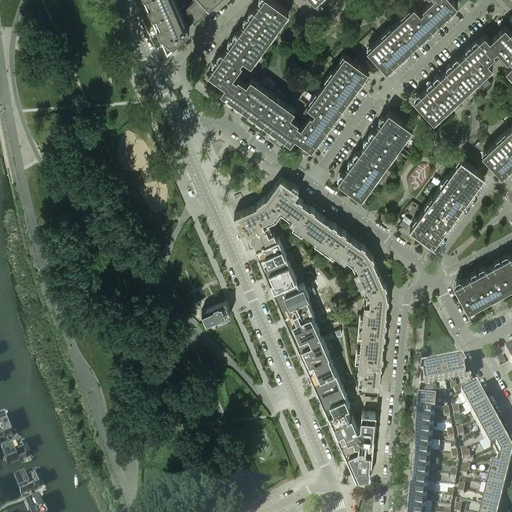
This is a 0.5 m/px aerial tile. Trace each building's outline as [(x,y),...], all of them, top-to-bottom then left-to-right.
[(204,0),(148,0),(168,43),(202,11),(209,5),(204,0)] [(273,32),(288,11),(273,0),(260,0),(249,15),(273,32)] [(419,0),(415,5),(414,4),(406,11),(426,32),(445,14),(431,0),(419,0)] [(431,0),(445,14),(457,3),(454,0),(431,0)] [(322,6),(317,1),(313,5),(318,10),(322,6)] [(406,50),(425,33),(426,32),(406,11),(387,29),(406,50)] [(257,54),(273,32),(249,15),(234,37),(257,54)] [(485,32),(473,43),(492,63),(499,57),(492,50),(497,45),(501,50),(511,39),(511,31),(505,24),(489,38),(485,32)] [(406,50),(387,29),(367,47),(387,69),(406,50)] [(234,37),(218,58),(234,70),(231,75),(237,79),(242,72),(249,62),(251,63),(257,54),(234,37)] [(492,50),(499,57),(507,66),(506,67),(511,74),(511,39),(501,50),(497,45),(492,50)] [(473,43),(453,61),(473,83),(493,65),(492,63),(473,43)] [(352,91),(368,69),(345,52),(329,74),(352,91)] [(220,90),(233,99),(250,77),(242,72),(237,79),(231,75),(234,70),(218,58),(208,71),(225,83),(220,90)] [(453,61),(433,79),(453,101),(473,83),(453,61)] [(352,91),(329,74),(313,95),(337,112),(352,91)] [(250,77),(233,99),(255,115),(272,92),(251,76),(250,77)] [(434,119),(453,101),(433,79),(414,98),(434,119)] [(272,92),(255,115),(278,131),(294,109),(295,108),(272,92)] [(337,112),(313,95),(307,103),(308,104),(301,114),(295,122),(301,126),(304,121),(321,133),(337,112)] [(389,108),(369,135),(393,152),(400,142),(412,126),(389,108)] [(294,109),(278,131),(291,141),(295,135),(312,147),(321,133),(304,121),(301,126),(295,122),(301,114),(294,109)] [(413,127),(420,132),(423,128),(417,123),(413,127)] [(511,123),(508,127),(501,133),(511,144),(511,123)] [(502,173),(511,163),(511,144),(501,133),(482,152),(502,173)] [(369,135),(354,157),(377,174),(393,152),(369,135)] [(460,156),(444,177),(468,195),(484,173),(460,156)] [(361,195),(377,174),(354,157),(338,178),(361,195)] [(281,175),(266,195),(280,205),(293,214),(289,218),(304,228),(317,210),(295,194),(299,189),(281,175)] [(468,195),(444,177),(429,199),(452,216),(468,195)] [(360,198),(354,193),(350,199),(356,203),(360,198)] [(452,216),(429,199),(411,223),(409,225),(433,243),(452,216)] [(249,231),(256,246),(277,237),(274,230),(269,232),(263,219),(256,203),(234,213),(243,233),(249,231)] [(339,226),(317,210),(304,228),(326,244),(339,226)] [(402,219),(399,223),(405,228),(408,224),(402,219)] [(358,240),(339,226),(326,244),(345,258),(348,254),(358,240)] [(283,244),(279,236),(277,237),(256,246),(260,254),(283,244)] [(365,245),(358,240),(348,254),(355,259),(359,267),(354,269),(362,287),(367,285),(370,293),(369,302),(387,303),(387,294),(386,286),(383,280),(371,252),(365,245)] [(283,244),(260,254),(263,262),(286,252),(283,244)] [(511,251),(502,257),(511,275),(511,251)] [(286,252),(263,262),(266,270),(289,260),(286,252)] [(511,275),(502,257),(478,270),(492,296),(511,284),(511,275)] [(289,260),(266,270),(270,278),(293,268),(289,260)] [(178,269),(181,280),(193,277),(190,266),(178,269)] [(293,268),(270,278),(273,286),(296,276),(293,268)] [(454,283),(468,309),(492,296),(478,270),(454,283)] [(296,276),(273,286),(277,294),(300,284),(296,276)] [(309,293),(305,282),(300,284),(277,294),(282,305),(307,294),(309,293)] [(289,321),(312,311),(313,310),(307,294),(282,305),(289,321)] [(206,323),(230,313),(226,305),(227,304),(228,303),(228,302),(227,301),(227,300),(226,300),(225,300),(224,300),(200,310),(206,323)] [(387,303),(369,302),(364,301),(362,325),(384,327),(387,303)] [(312,311),(289,321),(292,329),(315,319),(312,311)] [(315,319),(292,329),(296,337),(319,327),(315,319)] [(384,327),(362,325),(360,347),(382,349),(384,327)] [(322,335),(319,327),(296,337),(299,345),(322,335)] [(322,335),(299,345),(303,353),(326,343),(322,335)] [(326,343),(303,353),(306,361),(328,352),(329,351),(326,343)] [(382,349),(360,347),(358,371),(363,371),(362,382),(379,384),(382,349)] [(332,360),(328,352),(306,361),(310,369),(332,360)] [(505,362),(502,356),(495,359),(499,366),(505,362)] [(332,360),(310,369),(313,377),(335,368),(332,360)] [(470,376),(461,360),(451,362),(455,379),(470,376)] [(455,379),(451,362),(441,364),(445,382),(455,379)] [(445,382),(441,364),(431,366),(435,383),(445,382)] [(435,383),(431,366),(421,368),(419,387),(435,383)] [(335,368),(313,377),(317,385),(339,376),(335,368)] [(339,376),(317,385),(321,394),(343,384),(339,376)] [(343,384),(321,394),(324,402),(346,393),(343,384)] [(481,396),(476,387),(475,387),(460,395),(465,405),(481,396)] [(350,402),(346,393),(324,402),(328,411),(346,404),(350,402)] [(377,396),(365,395),(364,403),(377,405),(377,396)] [(486,405),(481,396),(465,405),(470,414),(486,405)] [(434,411),(435,401),(419,399),(418,399),(417,410),(434,411)] [(350,414),(346,404),(328,411),(333,421),(350,414)] [(491,414),(486,405),(470,414),(475,423),(491,414)] [(362,410),(361,423),(375,425),(376,411),(362,410)] [(433,421),(434,411),(417,410),(416,420),(433,421)] [(350,414),(333,421),(337,431),(356,422),(352,413),(350,414)] [(496,423),(491,414),(475,423),(480,432),(496,423)] [(4,417),(0,418),(0,439),(11,436),(4,417)] [(432,432),(433,421),(416,420),(415,430),(432,432)] [(356,422),(337,431),(341,440),(356,433),(357,425),(356,422)] [(357,425),(356,433),(360,436),(374,438),(375,425),(361,423),(357,425)] [(500,432),(496,423),(480,432),(485,441),(500,432)] [(431,442),(432,432),(415,430),(414,440),(431,442)] [(505,441),(500,432),(485,441),(490,450),(492,449),(505,441)] [(356,433),(341,440),(346,452),(359,446),(360,436),(356,433)] [(360,436),(359,446),(360,449),(372,451),(374,438),(360,436)] [(430,452),(431,442),(414,440),(413,450),(430,452)] [(511,455),(511,454),(505,441),(492,449),(497,457),(511,455)] [(20,444),(1,451),(7,465),(25,458),(20,444)] [(359,446),(346,452),(353,468),(358,466),(358,463),(360,449),(359,446)] [(360,449),(358,463),(371,465),(372,451),(360,449)] [(430,462),(430,452),(413,450),(412,460),(430,462)] [(509,470),(511,457),(511,455),(497,457),(495,466),(509,470)] [(429,472),(430,462),(412,460),(411,471),(429,472)] [(358,466),(353,468),(358,479),(370,477),(371,465),(358,463),(358,466)] [(506,480),(509,470),(495,466),(492,465),(489,476),(506,480)] [(428,482),(429,472),(411,471),(410,481),(428,482)] [(32,474),(14,482),(21,496),(39,487),(32,474)] [(504,490),(506,480),(489,476),(487,486),(504,490)] [(427,493),(428,482),(410,481),(409,491),(427,493)] [(501,500),(504,490),(487,486),(484,495),(501,500)] [(426,503),(427,493),(409,491),(408,501),(426,503)] [(499,510),(501,500),(484,495),(482,505),(499,510)] [(44,511),(39,500),(25,506),(28,511),(44,511)] [(415,511),(424,511),(426,503),(408,501),(407,511),(415,511)]
